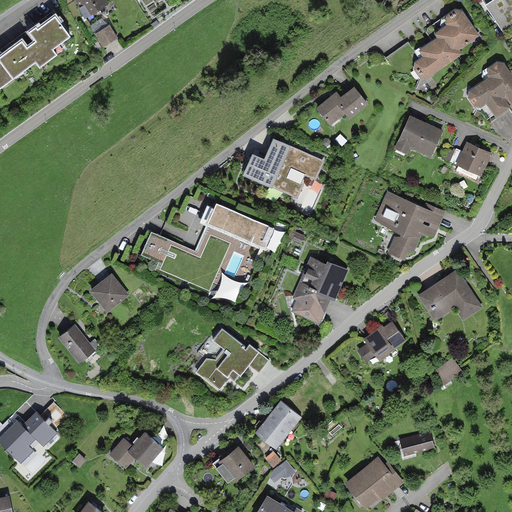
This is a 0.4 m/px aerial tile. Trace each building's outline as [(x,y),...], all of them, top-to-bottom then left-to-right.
[(109,0),(82,0),(80,2),(91,22),(114,9),(109,0)] [(511,0),(483,0),(498,23),(511,14),(511,0)] [(480,37),(464,13),(409,50),(426,73),(480,37)] [(59,15),(17,45),(35,68),(76,38),(59,15)] [(109,25),(95,34),(103,48),(118,39),(109,25)] [(17,45),(0,57),(0,93),(35,68),(17,45)] [(511,108),(511,69),(506,60),(467,86),(491,123),(511,108)] [(356,87),(343,98),(356,113),(369,103),(356,87)] [(340,95),(320,112),(333,128),(353,111),(340,95)] [(443,131),(411,117),(400,142),(431,156),(443,131)] [(325,160),(275,137),(266,157),(254,152),(244,172),(296,196),(306,175),(316,180),(325,160)] [(479,174),(490,152),(469,142),(458,164),(479,174)] [(428,209),(389,192),(377,218),(403,233),(402,236),(396,237),(390,252),(404,258),(408,250),(413,252),(421,233),(435,234),(444,216),(446,212),(430,205),(428,209)] [(214,207),(208,205),(200,223),(206,225),(193,254),(150,235),(142,254),(160,262),(156,272),(186,285),(183,290),(207,300),(227,256),(223,254),(231,236),(260,249),(261,247),(267,249),(276,227),(217,201),(214,207)] [(327,265),(312,259),(306,274),(310,276),(294,311),(320,322),(330,298),(335,300),(348,270),(329,262),(327,265)] [(458,273),(420,298),(436,321),(456,308),(464,320),(482,308),(458,273)] [(112,276),(91,293),(107,313),(128,296),(112,276)] [(392,322),(366,341),(379,359),(405,341),(392,322)] [(75,327),(60,340),(79,364),(94,352),(75,327)] [(247,350),(222,331),(213,343),(224,351),(216,361),(207,360),(197,373),(220,391),(234,372),(241,377),(259,354),(250,347),(247,350)] [(454,357),(437,371),(447,384),(465,370),(454,357)] [(306,414),(321,395),(305,384),(291,403),(306,414)] [(283,400),(258,432),(275,446),(300,414),(283,400)] [(18,419),(0,436),(0,442),(20,462),(33,449),(29,445),(36,437),(43,445),(56,432),(55,430),(69,416),(57,404),(43,418),(38,412),(24,425),(18,419)] [(162,446),(146,433),(135,446),(125,438),(112,454),(125,466),(135,455),(146,465),(152,457),(158,462),(166,453),(160,449),(162,446)] [(434,435),(403,442),(406,458),(438,451),(434,435)] [(253,471),(234,446),(215,461),(234,485),(253,471)] [(86,459),(82,455),(76,462),(80,465),(86,459)] [(376,459),(345,487),(368,511),(399,485),(376,459)] [(12,511),(9,497),(0,498),(0,511),(12,511)] [(293,511),(268,498),(259,511),(293,511)] [(102,511),(90,503),(82,511),(102,511)]
